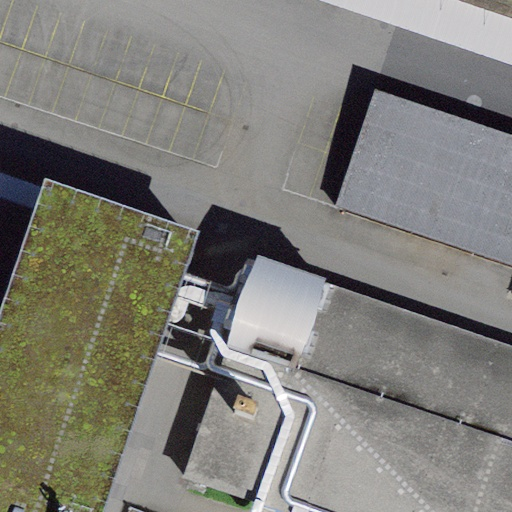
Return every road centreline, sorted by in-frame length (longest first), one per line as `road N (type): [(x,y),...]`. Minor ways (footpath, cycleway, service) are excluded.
road 1 (unknown): [(0,170),(511,322)]
road 2 (unknown): [(511,57),(352,0)]
